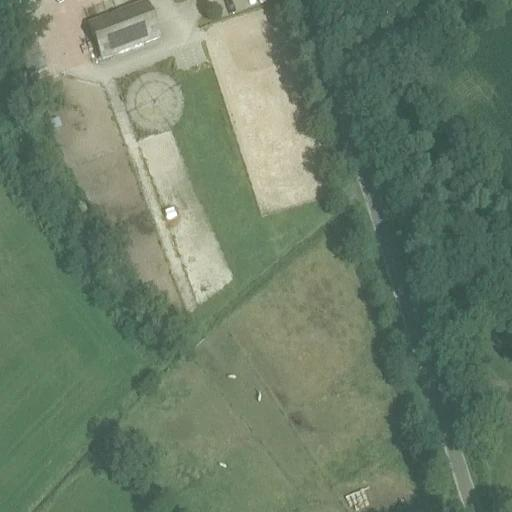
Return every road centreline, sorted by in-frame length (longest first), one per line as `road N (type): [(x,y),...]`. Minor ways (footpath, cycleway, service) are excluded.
road 1 (tertiary): [(474,511),(306,0)]
road 2 (track): [(334,92),(484,0)]
